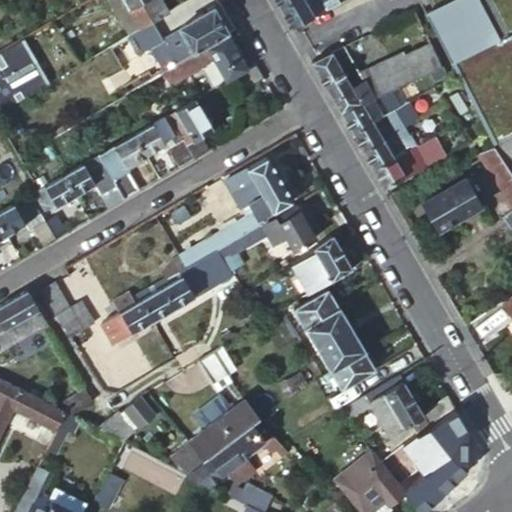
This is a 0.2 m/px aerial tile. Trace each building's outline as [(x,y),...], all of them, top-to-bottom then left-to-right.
[(169,10),(163,0),(124,0),(140,27),(150,20),(169,10)] [(290,0),(280,6),(291,25),(298,22),(326,9),(321,0),(290,0)] [(339,3),(337,0),(321,0),(326,9),(339,3)] [(419,0),(425,10),(432,6),(443,0),(419,0)] [(511,0),(443,0),(432,6),(425,10),(486,125),(496,145),(511,135),(511,0)] [(194,53),(229,32),(213,6),(179,26),(179,28),(161,39),(150,20),(140,27),(125,35),(137,54),(149,47),(163,71),(177,63),(194,53)] [(419,17),(416,12),(402,18),(404,24),(419,17)] [(404,24),(402,18),(395,22),(398,27),(404,24)] [(248,67),(229,32),(194,53),(177,63),(163,71),(171,83),(214,58),(226,80),(230,78),(248,67)] [(443,65),(432,43),(406,54),(407,57),(416,77),(443,65)] [(363,77),(344,45),(317,57),(311,59),(341,111),(374,96),(363,77)] [(416,77),(407,57),(363,77),(374,96),(388,89),(412,79),(416,77)] [(263,77),(255,63),(248,67),(230,78),(238,92),(263,77)] [(447,73),(443,65),(416,77),(412,79),(418,89),(447,73)] [(455,78),(451,80),(443,84),(450,96),(461,89),(455,78)] [(388,89),(374,96),(384,113),(393,108),(397,106),(388,89)] [(461,97),(459,93),(451,97),(453,101),(461,97)] [(374,96),(341,111),(353,131),(384,113),(374,96)] [(461,97),(453,101),(456,106),(464,101),(461,97)] [(193,157),(208,148),(201,135),(213,128),(195,98),(168,114),(193,157)] [(397,106),(393,108),(398,117),(408,112),(411,110),(406,101),(397,106)] [(456,106),(458,110),(466,105),(464,101),(456,106)] [(461,114),(469,110),(466,105),(458,110),(461,114)] [(393,108),(384,113),(395,131),(403,126),(398,117),(393,108)] [(178,165),(193,157),(168,114),(168,112),(133,132),(145,153),(165,142),(178,165)] [(413,121),(408,112),(398,117),(403,126),(413,121)] [(384,113),(353,131),(363,148),(395,131),(384,113)] [(403,126),(395,131),(399,139),(408,134),(403,126)] [(435,132),(432,126),(414,136),(417,142),(435,132)] [(363,148),(374,167),(406,149),(417,142),(414,136),(411,132),(408,134),(399,139),(395,131),(363,148)] [(133,132),(99,152),(124,198),(138,189),(128,170),(130,169),(127,163),(145,153),(133,132)] [(374,167),(385,186),(417,168),(446,152),(435,132),(417,142),(406,149),(374,167)] [(490,147),(478,152),(511,204),(511,169),(496,145),(490,147)] [(99,152),(64,173),(76,194),(94,184),(108,207),(124,198),(99,152)] [(246,216),(179,256),(179,258),(185,267),(217,248),(268,218),(267,216),(294,200),(268,156),(225,180),(246,216)] [(457,179),(464,175),(460,168),(454,172),(457,179)] [(435,192),(423,199),(439,227),(480,203),(464,175),(457,179),(454,172),(431,185),(435,192)] [(64,173),(38,187),(29,193),(32,199),(34,202),(37,200),(43,210),(49,206),(55,203),(56,205),(76,194),(64,173)] [(418,192),(423,199),(435,192),(431,185),(418,192)] [(32,199),(29,193),(0,209),(0,223),(6,234),(24,223),(27,228),(32,226),(42,244),(55,238),(41,215),(40,212),(35,214),(28,202),(32,199)] [(51,210),(49,206),(43,210),(37,200),(34,202),(40,212),(41,215),(51,210)] [(314,237),(295,203),(268,218),(217,248),(223,258),(231,270),(242,264),(235,251),(266,233),(272,243),(285,235),(293,249),(314,237)] [(511,207),(502,214),(511,229),(511,207)] [(55,238),(65,232),(55,213),(53,214),(51,210),(41,215),(55,238)] [(353,268),(333,235),(289,260),(295,271),(308,264),(314,274),(324,268),(331,281),(353,268)] [(203,290),(201,287),(194,274),(223,258),(217,248),(185,267),(165,278),(168,282),(139,299),(151,320),(203,290)] [(185,267),(179,258),(160,269),(165,278),(185,267)] [(201,287),(231,270),(223,258),(194,274),(201,287)] [(67,305),(54,281),(41,290),(70,337),(93,322),(79,298),(67,305)] [(304,328),(338,307),(328,290),(289,313),(294,321),(299,318),(304,328)] [(27,291),(0,305),(0,349),(46,323),(27,291)] [(151,320),(139,299),(134,301),(128,292),(111,302),(117,312),(100,322),(113,344),(151,320)] [(330,371),(364,352),(365,351),(339,306),(338,307),(304,328),(330,371)] [(233,370),(218,346),(201,355),(198,357),(212,382),(233,370)] [(375,370),(364,352),(330,371),(341,389),(375,370)] [(293,390),(295,394),(309,385),(301,372),(280,384),(286,394),(293,390)] [(422,413),(399,374),(340,409),(348,421),(371,406),(378,417),(385,413),(396,431),(402,427),(404,429),(411,425),(417,436),(454,410),(446,397),(422,413)] [(55,406),(0,377),(0,431),(12,408),(55,430),(57,425),(64,411),(55,406)] [(64,411),(71,414),(85,405),(92,400),(84,387),(55,406),(64,411)] [(125,409),(139,426),(155,413),(140,396),(125,409)] [(253,426),(254,427),(259,423),(246,403),(189,442),(203,462),(231,442),(253,426)] [(122,440),(134,430),(118,410),(104,421),(97,427),(122,440)] [(467,433),(454,410),(417,436),(397,450),(380,463),(395,482),(400,479),(401,479),(407,475),(405,472),(412,468),(408,461),(429,448),(436,460),(408,477),(430,502),(469,467),(462,458),(463,450),(460,446),(465,444),(467,433)] [(73,433),(80,419),(71,414),(64,411),(57,425),(73,433)] [(242,459),(243,459),(263,444),(265,442),(254,427),(253,426),(231,442),(242,459)] [(283,458),(289,453),(281,444),(273,435),(265,442),(263,444),(272,454),(276,450),(283,458)] [(182,466),(177,469),(186,474),(203,462),(189,442),(170,456),(176,465),(180,462),(182,466)] [(243,459),(242,459),(231,442),(203,462),(186,474),(207,485),(225,471),(235,484),(252,471),(243,459)] [(380,463),(397,450),(391,442),(374,455),(374,456),(380,463)] [(389,505),(404,493),(395,482),(380,463),(374,456),(365,463),(362,459),(336,479),(362,511),(384,511),(383,510),(389,505)] [(27,484),(42,491),(51,473),(36,466),(27,484)] [(123,479),(108,472),(94,499),(108,506),(123,479)] [(27,484),(13,511),(79,511),(85,502),(54,487),(50,495),(42,491),(27,484)] [(249,506),(260,511),(261,511),(269,497),(247,485),(243,492),(239,501),(249,506)] [(239,501),(243,492),(233,486),(228,495),(239,501)]
